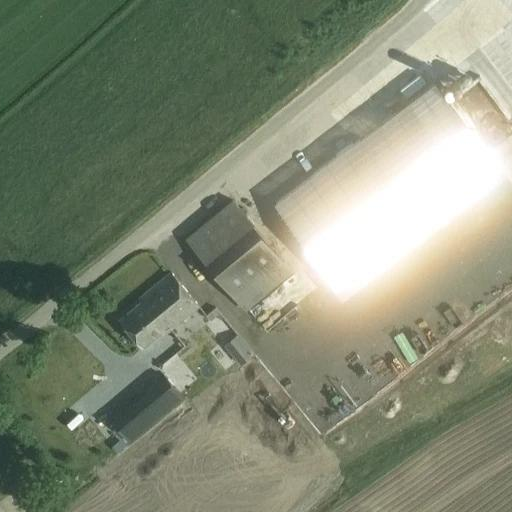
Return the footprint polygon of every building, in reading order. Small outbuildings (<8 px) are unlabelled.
[(354,150),(360,161),(377,152),(371,141),(354,150)] [(201,251),(246,209),(226,187),(180,229),(201,251)] [(349,232),(361,248),(415,207),(402,190),(375,211),(376,212),(349,232)] [(208,260),(238,299),(288,260),(258,221),(208,260)] [(302,254),(319,277),(347,258),(330,234),(302,254)] [(198,306),(170,273),(138,299),(140,302),(119,321),(142,348),(161,333),(163,336),(198,306)] [(241,362),(253,352),(238,334),(226,344),(241,362)] [(179,337),(156,356),(180,386),(203,368),(179,337)] [(183,397),(165,375),(112,420),(130,441),(183,397)] [(1,487),(0,487),(0,511),(13,511),(24,505),(17,494),(26,488),(24,486),(33,480),(29,473),(4,490),(1,487)]
